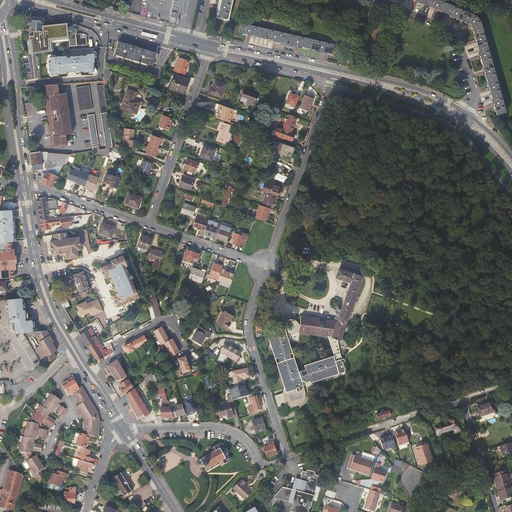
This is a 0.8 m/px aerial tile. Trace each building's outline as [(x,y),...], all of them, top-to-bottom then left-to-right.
[(228,19),(232,0),(222,0),(218,17),(228,19)] [(415,0),(461,19),(469,23),(472,26),(497,116),(506,113),(482,24),(480,21),(479,19),(477,17),(474,14),(440,0),(415,0)] [(31,17),(30,31),(31,31),(30,36),(29,41),(31,54),(36,53),(52,52),(52,41),(69,40),(69,34),(68,32),(68,31),(67,22),(43,26),(44,18),(31,17)] [(335,44),(241,23),(239,32),(332,53),(335,44)] [(68,32),(69,34),(69,40),(70,46),(87,45),(86,38),(81,38),(81,34),(76,34),(76,31),(68,32)] [(119,41),(115,55),(153,66),(157,53),(119,41)] [(69,58),(65,56),(51,57),(51,61),(50,61),(51,70),(52,70),(52,74),(68,73),(68,72),(76,71),(76,70),(80,70),(80,71),(84,71),(84,72),(94,71),(94,68),(94,63),(95,63),(95,59),(95,53),(88,54),(86,55),(70,56),(69,58)] [(178,58),(174,71),(185,75),(190,61),(178,58)] [(175,75),(170,88),(184,93),(189,80),(175,75)] [(210,87),(208,92),(222,97),(226,85),(215,81),(213,88),(210,87)] [(46,85),(47,96),(49,96),(49,101),(52,131),(52,136),(50,136),(51,147),(63,146),(62,136),(62,135),(69,135),(66,94),(59,94),(58,84),(50,85),(46,85)] [(100,110),(108,109),(104,86),(104,84),(97,85),(100,110)] [(76,88),(80,111),(93,109),(89,86),(76,88)] [(128,89),(121,108),(137,114),(141,101),(134,99),(136,92),(128,89)] [(244,90),(240,100),(254,105),(257,95),(244,90)] [(291,94),(287,103),(295,106),(299,96),(291,94)] [(305,96),(300,108),(309,111),(314,99),(305,96)] [(222,105),(220,104),(217,111),(222,112),(221,115),(218,114),(216,118),(230,123),(234,109),(222,105)] [(102,114),(107,148),(113,147),(109,120),(108,113),(102,114)] [(288,114),(283,130),(291,133),(297,117),(295,117),(288,114)] [(95,115),(88,116),(93,146),(100,145),(98,137),(95,115)] [(171,122),(173,119),(163,115),(159,127),(169,131),(172,125),(170,125),(171,122)] [(220,131),(217,140),(227,144),(233,127),(221,123),(218,130),(220,131)] [(245,138),(248,130),(240,128),(239,129),(238,129),(236,135),(235,138),(234,141),(239,143),(241,138),(242,137),(245,138)] [(291,140),(293,133),(291,133),(283,130),(277,128),(275,134),(291,140)] [(126,134),(126,142),(134,143),(134,135),(135,135),(135,130),(125,129),(124,134),(126,134)] [(160,138),(152,135),(149,144),(158,148),(160,142),(162,143),(163,139),(160,138)] [(283,144),(275,142),(272,150),(287,155),(288,152),(290,151),(293,152),(295,148),(283,144)] [(158,148),(149,144),(145,154),(155,157),(157,152),(158,152),(160,148),(158,148)] [(204,145),(200,156),(211,160),(215,149),(204,145)] [(118,152),(120,149),(113,147),(107,148),(99,150),(97,154),(99,154),(103,154),(103,156),(107,155),(107,153),(112,152),(112,150),(118,152)] [(32,165),(43,163),(41,152),(31,154),(31,159),(32,165)] [(44,163),(44,169),(48,168),(63,166),(67,165),(70,155),(41,152),(43,163),(44,163)] [(78,156),(77,154),(70,155),(67,165),(69,166),(73,157),(78,156)] [(188,159),(184,169),(195,173),(198,163),(188,159)] [(152,163),(143,160),(140,168),(142,169),(141,172),(150,175),(151,172),(149,171),(150,168),(152,163)] [(38,176),(36,179),(36,180),(46,184),(50,173),(57,175),(63,166),(48,168),(45,174),(43,173),(42,174),(41,177),(38,176)] [(71,169),(67,179),(76,182),(80,172),(71,169)] [(110,186),(117,189),(119,185),(120,180),(118,180),(119,178),(113,176),(114,174),(108,171),(105,182),(110,184),(110,186)] [(76,182),(76,183),(86,186),(88,180),(90,175),(80,172),(76,182)] [(277,172),(274,178),(285,183),(288,177),(277,172)] [(58,176),(57,175),(50,173),(46,184),(51,186),(55,187),(55,188),(57,181),(58,181),(59,180),(59,179),(59,178),(59,177),(58,176)] [(183,176),(180,185),(190,189),(194,180),(183,176)] [(96,183),(88,180),(86,186),(84,192),(87,193),(92,195),(96,183)] [(236,184),(237,183),(230,180),(227,189),(226,193),(230,195),(232,187),(231,187),(232,183),(236,184)] [(265,182),(262,191),(272,195),(272,194),(278,196),(280,187),(275,185),(265,182)] [(225,207),(230,195),(226,193),(221,206),(224,207),(225,207)] [(129,194),(126,203),(138,208),(142,198),(129,194)] [(267,194),(263,203),(272,205),(275,196),(267,194)] [(48,211),(47,201),(46,197),(37,198),(38,206),(39,212),(48,211)] [(56,200),(47,201),(48,211),(57,208),(56,200)] [(185,204),(181,213),(192,216),(196,207),(185,204)] [(260,205),(255,218),(265,221),(270,209),(260,205)] [(49,217),(48,211),(39,212),(40,217),(41,221),(59,218),(59,216),(49,217)] [(62,226),(72,225),(71,216),(59,218),(41,221),(41,225),(42,230),(51,229),(51,225),(61,224),(62,226)] [(200,230),(204,232),(207,224),(208,221),(196,217),(193,227),(198,228),(200,229),(200,230)] [(103,223),(99,233),(111,237),(115,227),(103,223)] [(204,234),(213,238),(214,236),(217,228),(207,224),(204,232),(204,234)] [(231,229),(218,225),(217,228),(214,236),(217,238),(227,242),(231,229)] [(67,238),(67,232),(53,234),(53,235),(51,235),(52,236),(52,240),(50,241),(52,255),(66,253),(67,259),(79,258),(78,251),(81,250),(79,236),(67,238)] [(245,246),(249,235),(243,233),(242,236),(235,233),(233,239),(234,239),(233,243),(239,245),(239,244),(240,244),(245,246)] [(141,247),(140,250),(146,252),(151,238),(142,235),(138,246),(141,247)] [(13,269),(14,269),(16,269),(16,266),(16,263),(15,256),(14,249),(12,250),(11,250),(10,242),(0,242),(0,278),(14,278),(13,269)] [(163,253),(150,248),(147,257),(155,260),(152,267),(157,268),(163,253)] [(185,260),(194,263),(194,262),(195,258),(198,259),(200,254),(187,250),(185,255),(187,256),(185,260)] [(111,263),(108,265),(101,268),(100,267),(105,279),(108,277),(116,295),(112,296),(117,307),(139,298),(126,267),(128,266),(122,255),(110,260),(111,263)] [(209,276),(218,279),(222,266),(214,263),(209,276)] [(206,272),(192,267),(188,278),(202,283),(206,272)] [(226,269),(222,268),(218,279),(217,280),(231,285),(235,274),(230,273),(225,271),(226,270),(226,269)] [(364,277),(340,269),(337,278),(341,280),(341,281),(344,282),(344,281),(352,283),(342,310),(339,309),(335,321),(333,328),(336,328),(333,337),(341,340),(342,337),(348,321),(349,321),(351,314),(361,283),(362,284),(364,277)] [(74,275),(80,294),(82,298),(90,295),(88,291),(90,290),(84,271),(74,275)] [(32,320),(31,320),(28,320),(26,320),(25,313),(25,309),(24,309),(23,298),(7,299),(10,323),(14,322),(15,333),(33,332),(32,320)] [(67,298),(60,300),(62,304),(64,307),(69,306),(67,298)] [(103,311),(98,298),(87,303),(86,301),(76,305),(81,316),(91,312),(92,316),(103,311)] [(153,299),(150,299),(151,302),(156,317),(161,316),(156,298),(153,299)] [(233,316),(225,312),(218,324),(227,329),(231,323),(230,322),(233,316)] [(325,323),(320,322),(320,319),(302,317),(301,322),(299,333),(313,335),(328,337),(333,337),(336,328),(333,328),(335,321),(325,320),(325,323)] [(313,339),(313,335),(299,333),(301,322),(300,322),(299,321),(298,321),(296,320),(294,320),(293,320),(291,320),(289,321),(288,323),(286,324),(285,327),(282,326),(282,330),(286,330),(291,348),(298,344),(313,339)] [(263,322),(255,323),(256,331),(263,331),(263,322)] [(161,344),(163,343),(164,343),(168,349),(171,356),(177,353),(180,352),(173,338),(169,340),(162,326),(159,328),(156,329),(154,331),(158,337),(161,344)] [(272,329),(272,333),(268,335),(270,343),(269,351),(273,352),(277,364),(282,362),(284,368),(279,370),(287,394),(276,397),(279,407),(286,404),(285,402),(289,401),(290,403),(291,407),(292,408),(294,410),(295,411),(297,412),(299,412),(301,412),(302,412),(304,411),(306,409),(307,407),(308,405),(309,403),(308,401),(303,385),(301,378),(296,364),(292,365),(290,359),(295,358),(291,348),(286,330),(282,330),(282,326),(277,326),(277,330),(272,329)] [(199,327),(193,338),(201,343),(206,335),(209,337),(211,333),(199,327)] [(98,339),(91,328),(80,334),(81,336),(88,346),(98,339)] [(54,352),(55,351),(54,350),(53,348),(55,347),(53,343),(54,342),(47,330),(34,331),(41,345),(35,349),(42,359),(44,358),(47,362),(56,357),(54,352)] [(144,335),(123,346),(127,353),(134,349),(148,341),(144,335)] [(343,338),(342,337),(341,340),(333,337),(328,337),(334,357),(336,361),(344,359),(343,358),(343,355),(343,353),(343,351),(344,350),(345,349),(345,348),(346,346),(346,343),(345,341),(344,339),(343,338)] [(104,349),(98,339),(88,346),(90,350),(90,351),(97,361),(104,357),(106,356),(109,354),(107,352),(107,351),(105,348),(104,349)] [(235,361),(235,360),(238,362),(241,357),(238,355),(240,352),(227,345),(216,363),(223,367),(229,357),(235,361)] [(191,371),(188,363),(186,357),(185,356),(179,358),(178,358),(183,373),(191,371)] [(308,375),(310,382),(310,383),(340,374),(339,369),(340,369),(341,371),(341,372),(342,372),(343,372),(344,372),(345,371),(345,370),(343,362),(345,362),(344,359),(336,361),(334,357),(305,366),(308,375)] [(117,360),(107,367),(116,381),(124,379),(127,376),(117,360)] [(165,392),(159,373),(157,369),(151,374),(154,382),(158,395),(161,394),(165,392)] [(232,372),(235,387),(244,384),(246,383),(245,379),(250,378),(248,369),(232,372)] [(154,382),(151,374),(145,379),(146,384),(154,382)] [(303,385),(310,382),(308,375),(301,378),(303,385)] [(186,385),(189,384),(186,377),(179,379),(180,382),(185,381),(186,385)] [(73,393),(75,396),(79,403),(88,398),(82,388),(82,387),(79,389),(72,378),(62,384),(69,395),(73,393)] [(119,386),(123,393),(132,387),(128,380),(119,386)] [(248,396),(244,384),(235,387),(229,389),(233,401),(248,396)] [(138,396),(135,392),(138,390),(136,388),(134,389),(133,389),(125,396),(138,418),(143,415),(145,418),(149,415),(145,408),(146,407),(145,404),(143,405),(140,399),(141,398),(139,396),(138,396)] [(179,391),(182,398),(190,396),(188,392),(185,393),(184,390),(179,391)] [(57,405),(61,401),(51,394),(47,400),(64,413),(65,411),(66,409),(60,405),(59,407),(57,405)] [(211,402),(209,395),(206,396),(210,408),(217,406),(228,402),(226,397),(211,402)] [(248,407),(250,413),(261,409),(256,396),(252,398),(252,399),(251,400),(252,406),(248,407)] [(186,415),(198,411),(194,398),(182,401),(186,415)] [(85,420),(84,434),(90,436),(92,437),(98,438),(99,421),(97,413),(89,399),(77,407),(85,420)] [(56,411),(62,416),(62,415),(64,413),(47,400),(42,406),(50,412),(52,413),(55,409),(56,410),(56,411)] [(234,416),(237,415),(233,401),(228,402),(217,406),(220,417),(227,415),(228,418),(234,416)] [(477,407),(481,417),(495,412),(492,402),(477,407)] [(46,417),(50,412),(42,406),(40,405),(36,412),(53,424),(55,421),(48,417),(47,418),(46,417)] [(173,418),(185,414),(182,405),(170,409),(173,417),(173,418)] [(367,416),(368,411),(370,411),(370,406),(356,406),(356,415),(362,415),(362,416),(367,416)] [(161,417),(173,417),(170,409),(170,407),(161,407),(161,417)] [(44,423),(49,426),(51,427),(51,426),(53,424),(36,412),(31,418),(32,419),(40,425),(44,420),(45,421),(44,423)] [(253,421),(256,433),(265,430),(261,418),(253,421)] [(437,427),(439,435),(454,430),(455,432),(462,430),(458,418),(450,420),(451,423),(437,427)] [(27,422),(25,429),(46,434),(47,431),(40,429),(39,431),(38,430),(39,425),(27,422)] [(38,436),(45,438),(45,437),(46,434),(25,429),(24,437),(34,440),(35,440),(37,434),(38,434),(38,436)] [(396,432),(400,446),(410,442),(406,429),(402,430),(403,432),(400,432),(400,431),(396,432)] [(87,444),(90,436),(84,434),(81,434),(80,438),(77,446),(84,448),(87,449),(88,444),(87,444)] [(390,448),(391,448),(396,447),(393,435),(389,436),(389,437),(387,438),(386,437),(381,438),(384,449),(390,448)] [(23,437),(21,444),(41,449),(42,446),(35,444),(35,446),(33,445),(34,440),(24,437),(23,437)] [(264,448),(267,457),(277,454),(273,442),(267,444),(268,446),(264,448)] [(504,456),(511,453),(511,442),(502,446),(500,446),(504,456)] [(21,444),(19,452),(30,454),(31,454),(32,451),(32,449),(34,449),(34,451),(41,452),(41,449),(21,444)] [(202,463),(204,467),(206,470),(219,462),(221,466),(229,461),(230,461),(230,460),(230,459),(230,458),(230,457),(229,457),(228,457),(227,457),(226,457),(227,456),(227,455),(228,454),(228,453),(228,452),(227,451),(227,450),(226,449),(225,449),(224,449),(223,448),(222,449),(221,448),(222,447),(223,447),(223,446),(223,445),(222,445),(222,444),(221,444),(219,444),(212,449),(214,452),(200,460),(202,463)] [(428,445),(416,449),(421,465),(432,461),(428,445)] [(89,457),(91,450),(87,449),(84,448),(80,460),(92,464),(96,465),(98,461),(89,457)] [(33,458),(30,454),(19,452),(30,468),(40,462),(36,456),(33,458)] [(370,475),(374,462),(354,457),(350,469),(370,475)] [(80,468),(78,471),(86,474),(88,469),(91,470),(92,464),(80,460),(74,458),(72,465),(80,468)] [(401,468),(403,462),(397,458),(394,466),(401,468)] [(43,466),(40,462),(30,468),(39,483),(43,473),(41,471),(44,468),(43,466)] [(408,470),(410,465),(403,462),(401,468),(404,469),(408,470)] [(394,466),(393,466),(397,468),(396,470),(398,471),(397,473),(399,474),(399,473),(400,472),(401,468),(394,466)] [(384,483),(387,472),(379,470),(375,469),(372,480),(376,481),(376,480),(379,481),(384,483)] [(292,490),(283,487),(278,492),(285,494),(284,498),(289,500),(289,502),(293,503),(292,508),(291,508),(289,511),(307,511),(309,508),(310,508),(312,501),(316,502),(321,487),(317,486),(318,485),(317,484),(320,476),(316,475),(317,473),(307,470),(307,472),(303,471),(301,480),(300,479),(295,493),(292,492),(292,490)] [(0,506),(13,510),(23,477),(22,474),(9,471),(3,490),(0,489),(0,495),(1,495),(0,499),(0,506)] [(59,471),(57,474),(52,473),(49,483),(60,487),(63,477),(67,478),(68,474),(59,471)] [(511,497),(511,493),(504,471),(493,475),(495,482),(494,483),(496,488),(497,488),(501,501),(511,497)] [(444,473),(446,481),(452,479),(451,472),(444,473)] [(121,473),(114,478),(125,496),(132,492),(121,473)] [(242,480),(240,482),(240,481),(233,488),(245,499),(251,492),(244,485),(246,483),(242,480)] [(469,484),(468,489),(484,494),(482,489),(469,484)] [(457,490),(450,487),(448,494),(451,495),(452,493),(456,494),(457,490)] [(70,488),(69,493),(65,492),(64,499),(67,500),(67,502),(74,503),(75,493),(77,493),(77,488),(70,488)] [(364,508),(374,511),(380,493),(370,490),(364,508)] [(285,494),(278,492),(274,496),(275,498),(289,502),(289,500),(284,498),(285,494)]
